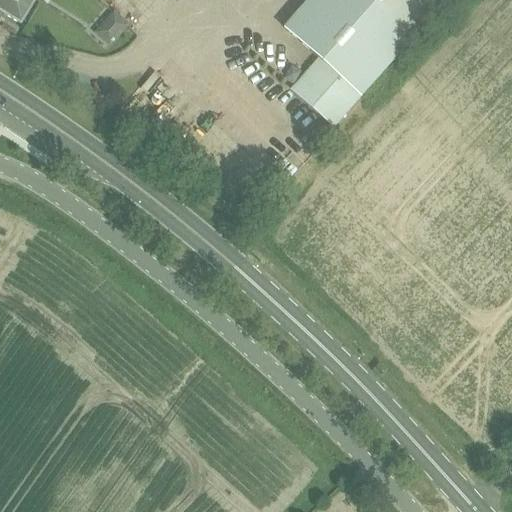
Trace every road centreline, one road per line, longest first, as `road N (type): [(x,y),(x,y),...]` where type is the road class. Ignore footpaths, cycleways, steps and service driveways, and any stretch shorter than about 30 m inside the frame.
road 1 (primary): [(472,508),(388,412),(236,268),(74,137),(0,92)]
road 2 (unclassified): [(411,511),(293,389),(140,255),(65,200),(0,167)]
